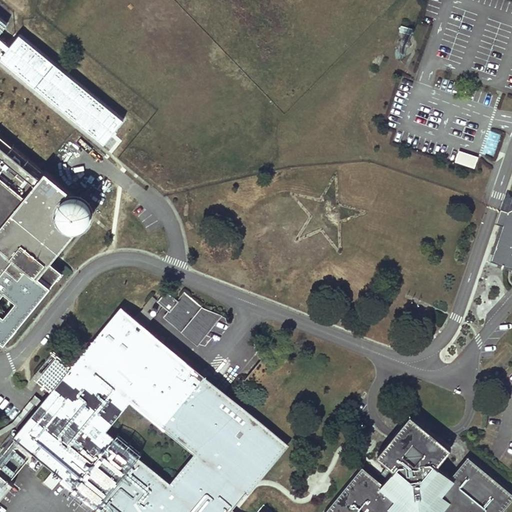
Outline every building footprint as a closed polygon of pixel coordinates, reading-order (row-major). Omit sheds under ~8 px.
[(0,36),(10,24),(0,16),(0,36)] [(400,23),(398,29),(410,32),(412,26),(400,23)] [(122,118),(20,35),(11,46),(8,50),(2,57),(104,140),(122,118)] [(0,43),(8,50),(11,46),(0,36),(0,43)] [(0,340),(3,342),(63,272),(50,260),(91,213),(87,209),(89,206),(41,166),(39,168),(0,135),(0,340)] [(455,162),(474,169),(478,156),(459,150),(455,162)] [(511,208),(508,211),(503,225),(491,261),(511,268),(511,208)] [(496,223),(503,225),(508,211),(501,208),(500,211),(496,223)] [(164,317),(182,331),(197,344),(221,315),(202,308),(184,294),(178,301),(166,291),(157,301),(169,311),(164,317)] [(73,367),(67,361),(48,384),(55,390),(15,437),(34,452),(55,469),(52,471),(61,478),(63,476),(106,511),(225,511),(230,507),(284,443),(122,309),(73,367)] [(361,466),(323,511),(500,511),(511,498),(511,494),(468,458),(451,478),(437,466),(451,449),(410,415),(376,456),(393,470),(382,483),(361,466)] [(0,455),(0,472),(9,481),(34,452),(15,437),(0,455)] [(43,466),(37,476),(43,480),(49,469),(43,466)] [(0,495),(7,488),(5,486),(9,481),(0,472),(0,495)]
